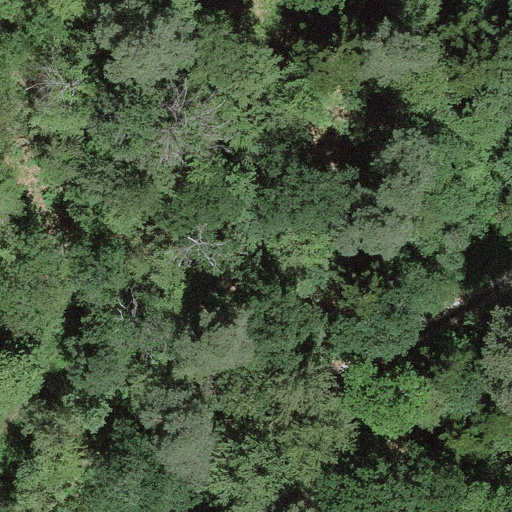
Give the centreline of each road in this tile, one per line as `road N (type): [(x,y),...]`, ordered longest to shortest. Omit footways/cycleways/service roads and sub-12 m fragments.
road 1 (track): [(0,425),(300,0)]
road 2 (track): [(511,281),(286,411),(171,511)]
